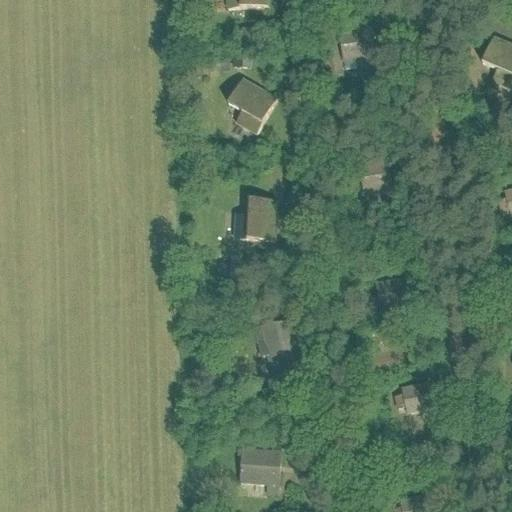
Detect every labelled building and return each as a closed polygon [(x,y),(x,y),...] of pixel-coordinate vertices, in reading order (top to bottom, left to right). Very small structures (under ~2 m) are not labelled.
[(228,0),(229,13),(269,10),(268,0),(228,0)] [(260,44),(259,32),(243,33),(244,45),(260,44)] [(368,70),(377,69),(376,59),(377,59),(373,32),(340,36),(344,64),(366,61),(368,70)] [(511,92),(511,48),(494,41),(483,67),(498,73),(493,85),(511,92)] [(275,54),(258,54),(258,66),(275,65),(275,54)] [(258,138),(278,104),(243,83),(229,108),(243,116),(237,126),(258,138)] [(385,200),(394,199),(393,189),(388,165),(359,170),(362,185),(356,186),(358,195),(364,194),(364,195),(383,191),(385,200)] [(511,220),(511,219),(511,194),(505,196),(509,209),(503,211),(505,220),(511,218),(511,220)] [(276,245),(278,205),(250,203),(249,219),(237,219),(236,243),(276,245)] [(239,268),(223,268),(222,280),(238,280),(239,268)] [(402,318),(411,316),(409,307),(410,307),(405,282),(376,287),(381,312),(400,309),(402,318)] [(251,338),(258,365),(265,363),(271,386),(298,378),(284,329),(251,338)] [(407,416),(436,411),(431,387),(403,392),(405,406),(399,407),(401,416),(407,415),(407,416)] [(246,452),(245,459),(243,487),(266,489),(265,499),(279,500),(283,455),(246,452)] [(432,511),(430,499),(401,505),(402,511),(432,511)]
